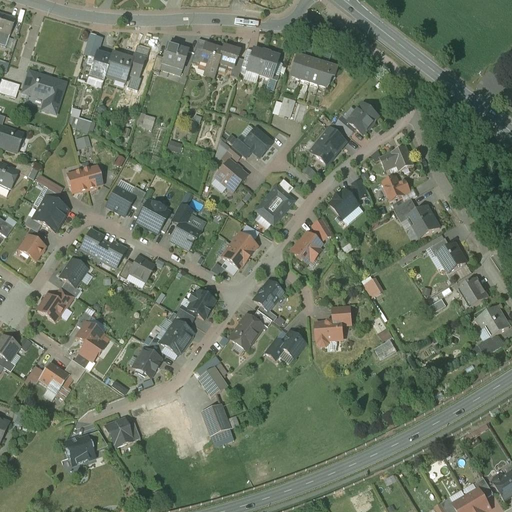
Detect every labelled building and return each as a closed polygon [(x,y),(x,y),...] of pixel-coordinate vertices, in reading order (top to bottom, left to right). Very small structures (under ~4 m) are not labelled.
[(15,21),(0,16),(0,47),(5,49),(9,37),(15,21)] [(102,41),(95,38),(89,59),(94,61),(96,56),(97,56),(102,41)] [(174,50),(167,48),(167,47),(162,61),(161,65),(162,65),(182,71),(188,54),(174,50)] [(221,53),(206,49),(205,54),(202,53),(198,68),(205,70),(204,74),(214,77),(218,67),(217,67),(222,54),(221,53)] [(239,55),(222,50),(221,53),(222,54),(217,67),(218,67),(232,71),(232,72),(234,65),(235,66),(236,64),(239,55)] [(202,53),(195,51),(191,66),(198,68),(202,53)] [(262,55),(253,53),(246,75),(258,79),(265,56),(262,55)] [(97,56),(96,56),(94,61),(89,78),(103,82),(104,80),(110,60),(97,56)] [(131,62),(111,56),(110,60),(104,80),(125,87),(127,78),(132,63),(131,62)] [(269,57),(265,56),(258,79),(270,83),(272,77),(277,63),(277,60),(268,58),(269,57)] [(145,61),(133,57),(131,62),(132,63),(127,78),(138,82),(145,61)] [(306,61),(296,58),(290,79),(299,82),(306,61)] [(156,59),(151,74),(159,76),(162,65),(161,65),(162,61),(156,59)] [(315,64),(306,61),(299,82),(309,85),(315,64)] [(277,63),(272,77),(278,79),(282,67),(277,63)] [(234,65),(232,72),(232,71),(229,79),(237,81),(242,66),(236,64),(235,66),(234,65)] [(324,67),(315,64),(309,85),(318,88),(324,67)] [(333,70),(324,67),(318,88),(325,90),(327,88),(329,81),(331,81),(333,79),(335,72),(333,71),(333,70)] [(65,86),(29,74),(22,95),(45,103),(41,113),(55,117),(65,86)] [(12,86),(8,99),(15,101),(19,88),(12,86)] [(285,108),(281,107),(278,117),(284,119),(287,109),(289,102),(287,101),(285,108)] [(287,109),(284,119),(290,121),(295,104),(293,103),(291,110),(287,109)] [(276,104),(272,115),(278,117),(281,107),(282,106),(276,104)] [(306,108),(300,106),(295,122),(301,124),(306,108)] [(348,124),(348,125),(356,132),(363,138),(378,119),(363,106),(348,124)] [(96,123),(80,120),(81,112),(72,110),(69,128),(94,133),(96,123)] [(151,132),(152,128),(142,125),(144,117),(139,115),(136,126),(141,128),(141,129),(151,132)] [(154,120),(144,117),(142,125),(152,128),(154,120)] [(348,124),(343,120),(336,128),(346,137),(350,139),(356,132),(348,125),(348,124)] [(336,128),(333,126),(329,131),(332,134),(342,142),(346,137),(336,128)] [(149,154),(160,157),(167,130),(155,127),(149,154)] [(1,130),(0,130),(0,147),(0,148),(2,151),(16,155),(22,137),(1,130)] [(244,144),(242,147),(252,154),(259,161),(272,146),(255,132),(244,144)] [(328,138),(325,135),(316,146),(319,149),(313,156),(325,166),(331,159),(333,161),(346,145),(342,142),(332,134),(328,138)] [(88,138),(76,141),(78,152),(91,148),(88,138)] [(240,140),(232,150),(241,158),(245,162),(252,154),(242,147),(244,144),(240,140)] [(181,147),(169,143),(167,151),(179,155),(181,147)] [(406,149),(385,158),(389,168),(396,166),(399,175),(414,169),(406,149)] [(241,158),(232,150),(227,156),(231,159),(236,163),(241,158)] [(227,156),(223,161),(226,164),(231,159),(227,156)] [(32,170),(18,165),(14,173),(18,175),(17,176),(27,180),(32,170)] [(14,173),(0,166),(0,186),(10,191),(17,176),(18,175),(14,173)] [(244,178),(230,166),(229,166),(217,180),(231,193),(232,193),(244,178)] [(312,180),(316,175),(308,168),(303,174),(312,180)] [(96,170),(81,174),(87,193),(94,191),(94,190),(101,188),(96,170)] [(81,174),(67,177),(72,196),(79,194),(79,195),(87,193),(81,174)] [(60,197),(64,190),(40,177),(36,184),(60,197)] [(396,180),(383,185),(384,188),(383,191),(387,199),(389,200),(391,203),(402,198),(403,198),(403,196),(409,193),(409,192),(405,184),(399,186),(396,180)] [(293,191),(282,183),(276,190),(286,199),(293,191)] [(361,183),(352,187),(359,202),(367,199),(361,183)] [(10,191),(0,186),(0,195),(6,199),(10,191)] [(145,196),(134,190),(130,198),(134,201),(130,208),(136,211),(137,211),(140,205),(140,206),(145,196)] [(276,190),(256,214),(273,228),(286,213),(285,212),(292,204),(286,199),(276,190)] [(409,193),(403,196),(403,198),(402,198),(405,206),(411,202),(417,199),(413,190),(409,192),(409,193)] [(59,198),(47,191),(43,198),(45,200),(46,199),(55,205),(59,198)] [(125,197),(115,192),(106,209),(124,218),(134,201),(127,197),(125,197)] [(340,196),(334,202),(335,203),(330,207),(342,221),(358,207),(346,193),(341,197),(340,196)] [(402,198),(391,203),(395,212),(405,206),(402,198)] [(55,205),(46,199),(45,200),(39,211),(61,224),(68,212),(55,205)] [(395,212),(394,212),(401,226),(408,222),(408,221),(418,215),(411,202),(405,206),(395,212)] [(147,230),(158,210),(148,204),(145,208),(138,221),(136,225),(142,228),(145,228),(147,230)] [(140,206),(140,205),(137,211),(136,211),(133,218),(138,221),(145,208),(140,206)] [(192,214),(179,207),(171,223),(179,228),(181,225),(185,227),(192,214)] [(418,215),(408,221),(408,222),(420,242),(440,231),(440,230),(439,230),(433,221),(434,220),(428,209),(418,215)] [(158,210),(147,230),(150,231),(151,233),(157,236),(159,232),(166,220),(168,215),(158,210)] [(61,224),(39,211),(33,221),(32,222),(41,227),(54,235),(61,224)] [(41,227),(32,222),(33,221),(29,219),(24,227),(30,231),(37,235),(41,227)] [(166,220),(159,232),(164,235),(171,222),(166,220)] [(13,230),(0,221),(0,235),(6,240),(13,230)] [(322,223),(312,230),(321,244),(331,238),(322,223)] [(185,227),(181,225),(179,228),(178,231),(178,232),(176,235),(175,236),(171,244),(187,253),(191,245),(194,244),(199,235),(185,227)] [(258,235),(246,228),(242,234),(255,241),(258,235)] [(37,235),(30,231),(26,237),(28,239),(41,247),(46,240),(37,235)] [(92,234),(89,235),(80,252),(92,258),(100,244),(102,240),(92,234)] [(253,255),(257,249),(239,236),(230,248),(248,262),(253,255)] [(307,237),(297,249),(296,248),(291,255),(305,266),(310,260),(313,263),(319,255),(316,253),(320,247),(307,237)] [(41,247),(28,239),(19,252),(35,263),(44,250),(41,247)] [(445,242),(430,251),(435,260),(438,258),(450,250),(445,242)] [(100,244),(92,258),(98,262),(106,247),(100,244)] [(111,250),(103,265),(115,271),(125,252),(113,246),(111,250)] [(106,247),(98,262),(103,265),(111,250),(106,247)] [(450,250),(438,258),(449,276),(466,265),(455,247),(450,250)] [(248,262),(230,248),(221,260),(225,263),(237,272),(239,273),(243,268),(248,262)] [(134,266),(129,276),(145,285),(154,269),(143,263),(143,262),(138,259),(134,266)] [(71,262),(59,280),(65,284),(75,291),(75,290),(87,273),(71,262)] [(127,263),(118,278),(126,282),(129,276),(134,266),(127,263)] [(237,272),(225,263),(221,269),(232,279),(237,272)] [(363,284),(365,288),(373,283),(371,279),(363,284)] [(373,283),(380,296),(383,294),(376,281),(373,283)] [(476,282),(460,291),(472,311),(487,301),(476,282)] [(365,288),(372,300),(380,296),(373,283),(365,288)] [(75,291),(65,284),(61,291),(74,300),(76,301),(81,293),(75,290),(75,291)] [(268,284),(253,303),(260,309),(267,314),(282,295),(268,284)] [(74,300),(61,291),(53,302),(65,310),(64,310),(66,311),(74,300)] [(198,294),(195,299),(192,296),(188,303),(191,305),(187,312),(196,318),(203,322),(214,304),(198,294)] [(53,302),(47,298),(37,313),(54,324),(56,323),(58,322),(60,319),(60,317),(64,310),(65,310),(53,302)] [(442,302),(429,310),(433,317),(446,309),(442,302)] [(377,312),(382,320),(384,318),(375,303),(372,304),(374,307),(377,312)] [(88,309),(84,315),(91,319),(94,314),(88,309)] [(187,312),(182,309),(176,318),(185,323),(191,326),(196,318),(187,312)] [(257,314),(265,320),(269,315),(267,314),(260,309),(256,313),(257,314)] [(350,309),(332,311),(333,324),(341,323),(342,328),(352,327),(350,309)] [(497,310),(476,322),(482,332),(487,328),(494,339),(492,340),(492,341),(509,330),(497,310)] [(265,320),(257,314),(251,322),(262,330),(262,331),(265,333),(271,325),(265,320)] [(84,315),(75,328),(81,332),(86,325),(87,326),(91,319),(84,315)] [(275,320),(269,315),(265,320),(271,325),(275,320)] [(176,318),(173,316),(168,323),(173,326),(174,324),(181,328),(185,323),(176,318)] [(246,319),(229,342),(245,354),(262,331),(262,330),(251,322),(246,319)] [(379,319),(371,324),(378,336),(387,331),(379,319)] [(325,327),(322,327),(322,326),(316,327),(316,332),(315,333),(315,340),(317,342),(317,344),(318,344),(318,347),(320,349),(326,348),(328,346),(327,343),(335,342),(336,343),(341,343),(341,342),(343,342),(342,328),(341,323),(333,324),(333,325),(332,325),(331,324),(327,324),(325,327)] [(181,328),(174,324),(173,326),(167,334),(186,348),(189,343),(189,341),(192,336),(181,328)] [(87,326),(86,325),(81,332),(76,340),(82,344),(83,347),(99,344),(103,337),(87,326)] [(167,334),(162,331),(161,332),(162,332),(156,340),(155,339),(153,341),(164,349),(177,358),(181,353),(182,353),(186,348),(167,334)] [(387,331),(378,336),(383,344),(392,339),(387,331)] [(281,346),(278,349),(282,353),(293,361),(304,347),(289,335),(281,346)] [(3,339),(0,343),(0,358),(5,361),(9,364),(19,350),(3,339)] [(164,349),(153,341),(148,348),(160,355),(164,349)] [(489,341),(478,348),(481,354),(493,347),(489,341)] [(275,342),(265,356),(275,363),(282,353),(278,349),(281,346),(275,342)] [(335,342),(327,343),(328,346),(326,348),(328,352),(336,352),(337,347),(336,343),(335,342)] [(390,343),(374,352),(381,363),(396,354),(390,343)] [(99,344),(83,347),(83,349),(79,355),(90,363),(92,365),(97,357),(99,358),(105,348),(99,344)] [(148,348),(147,348),(144,353),(160,362),(163,357),(160,355),(148,348)] [(144,353),(143,352),(133,371),(150,380),(154,374),(158,368),(157,368),(160,362),(144,353)] [(90,363),(79,355),(73,364),(84,371),(90,363)] [(9,364),(5,361),(0,368),(7,372),(12,366),(9,364)] [(73,364),(71,362),(63,375),(69,379),(77,385),(85,372),(84,371),(73,364)] [(63,375),(50,366),(50,365),(38,383),(48,390),(46,392),(47,392),(55,397),(55,398),(56,398),(69,379),(63,375)] [(0,367),(0,375),(3,370),(10,375),(10,374),(7,372),(0,368),(0,367)] [(213,371),(197,382),(211,401),(226,390),(213,371)] [(177,401),(147,413),(147,414),(154,432),(155,431),(169,426),(184,421),(184,420),(177,401)] [(220,409),(201,417),(213,444),(232,436),(220,409)] [(154,432),(147,414),(137,418),(144,437),(155,433),(155,431),(154,432)] [(184,421),(169,426),(174,439),(189,434),(184,421)] [(124,422),(105,429),(108,438),(110,438),(113,447),(114,447),(116,450),(132,444),(130,437),(125,425),(124,422)] [(132,423),(125,425),(130,437),(137,434),(132,423)] [(98,434),(87,437),(86,440),(87,440),(89,446),(90,445),(93,452),(91,453),(92,455),(108,449),(98,434)] [(137,434),(130,437),(132,444),(140,441),(139,439),(137,434)] [(189,434),(174,439),(179,451),(193,445),(189,434)] [(86,440),(76,443),(76,445),(76,446),(73,447),(72,443),(65,446),(68,453),(66,454),(68,461),(70,460),(73,468),(94,460),(92,455),(91,453),(93,452),(90,445),(89,446),(87,440),(86,440)] [(509,477),(503,481),(502,479),(499,479),(494,481),(494,484),(495,486),(494,486),(504,502),(511,498),(511,497),(511,475),(509,477)] [(493,496),(484,481),(475,486),(478,492),(479,491),(484,501),(493,496)] [(478,492),(466,499),(473,511),(488,511),(490,511),(484,501),(479,491),(478,492)] [(453,506),(453,507),(455,511),(473,511),(466,499),(453,506)] [(453,506),(450,501),(441,506),(444,511),(455,511),(453,507),(453,506)]
